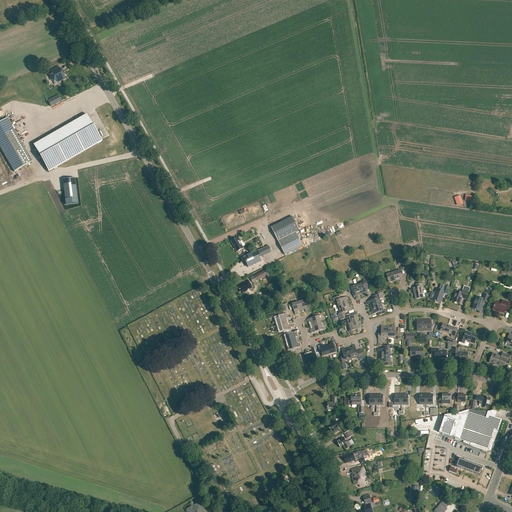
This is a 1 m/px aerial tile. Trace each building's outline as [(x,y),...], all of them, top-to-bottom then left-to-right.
[(53,82),(57,80),(58,83),(65,79),(63,76),(64,76),(61,70),(56,72),(55,70),(50,72),(52,74),(50,76),(50,78),(50,79),(51,80),(53,81),(53,82)] [(58,95),(51,99),(54,105),(61,101),(58,95)] [(86,114),(33,145),(48,171),(48,172),(102,141),(101,140),(86,114)] [(7,119),(0,122),(0,148),(14,173),(32,162),(7,119)] [(75,178),(62,179),(65,204),(77,203),(75,178)] [(285,255),(303,246),(296,233),(296,232),(299,230),(293,217),(271,228),(278,242),(285,255)] [(233,241),(239,252),(245,248),(242,242),(243,241),(241,237),(233,241)] [(271,251),(269,246),(258,251),(260,256),(271,251)] [(257,252),(244,258),(248,268),(261,261),(257,252)] [(403,279),(400,270),(386,274),(389,283),(396,280),(396,281),(403,279)] [(268,276),(271,275),(269,271),(266,273),(265,271),(250,279),(253,283),(267,275),(268,276)] [(357,284),(360,294),(364,293),(364,295),(367,294),(365,287),(368,287),(366,279),(363,280),(363,282),(357,284)] [(241,292),(242,294),(252,288),(248,281),(236,287),(240,293),(241,292)] [(416,288),(413,288),(414,292),(415,299),(423,298),(422,289),(424,289),(423,283),(416,284),(416,288)] [(352,292),(354,298),(357,297),(357,295),(360,294),(357,284),(350,286),(350,284),(347,285),(349,293),(352,292)] [(433,300),(441,303),(444,293),(447,294),(450,288),(444,286),(443,291),(437,289),(435,293),(432,292),(430,299),(433,300)] [(462,298),(466,300),(469,292),(463,290),(462,293),(456,291),(452,302),(460,304),(462,298)] [(371,308),(381,304),(380,300),(383,298),(381,293),(378,294),(378,295),(372,296),(373,300),(367,302),(368,305),(370,304),(371,308)] [(472,308),(480,311),(484,301),(487,302),(489,296),(484,294),(482,299),(476,297),(472,308)] [(335,301),(337,307),(347,304),(346,300),(348,300),(347,297),(341,299),(340,296),(333,298),(334,301),(335,301)] [(305,299),(298,301),(301,310),(305,309),(305,312),(308,311),(305,299)] [(291,303),(295,315),(298,314),(297,311),(301,310),(298,301),(291,303)] [(505,304),(496,301),(493,309),(504,313),(505,310),(509,311),(511,303),(506,302),(505,304)] [(338,314),(339,317),(346,315),(345,312),(351,310),(350,307),(349,307),(347,304),(337,307),(339,314),(338,314)] [(378,313),(378,316),(386,313),(385,310),(383,311),(381,304),(371,308),(372,311),(370,312),(371,315),(378,313)] [(345,319),(347,325),(357,322),(356,318),(358,318),(357,314),(351,317),(350,314),(346,315),(339,317),(340,320),(344,319),(345,319)] [(277,325),(287,322),(285,319),(288,318),(287,315),(275,318),(277,325)] [(313,317),(307,319),(308,322),(311,322),(312,325),(321,323),(319,316),(313,317)] [(431,331),(431,320),(417,320),(417,331),(431,331)] [(287,322),(277,325),(279,332),(291,328),(290,325),(288,326),(287,322)] [(348,332),(349,335),(356,333),(355,330),(361,328),(360,325),(359,325),(357,322),(347,325),(349,332),(348,332)] [(313,329),(310,330),(311,333),(323,329),(321,323),(312,325),(313,329)] [(453,331),(454,328),(443,324),(440,331),(451,335),(451,337),(454,338),(456,332),(453,331)] [(388,327),(388,338),(395,338),(395,340),(398,340),(398,332),(395,332),(395,325),(391,325),(391,327),(388,327)] [(378,332),(378,340),(381,340),(381,338),(388,338),(388,327),(384,327),(384,326),(381,326),(381,332),(378,332)] [(464,337),(461,336),(458,344),(462,346),(465,346),(466,342),(465,342),(466,340),(470,342),(474,343),(477,335),(466,332),(464,337)] [(285,336),(287,343),(296,340),(295,337),(298,336),(297,333),(294,334),(285,336)] [(297,344),(296,340),(287,343),(289,350),(296,348),(301,346),(300,343),(297,344)] [(326,346),(329,355),(336,353),(332,341),(329,342),(330,345),(326,346)] [(319,345),(322,357),(329,355),(326,346),(323,347),(322,344),(319,345)] [(348,349),(351,359),(358,357),(358,359),(364,357),(362,350),(356,351),(354,345),(351,346),(352,348),(348,349)] [(379,356),(390,356),(390,349),(391,349),(391,346),(384,346),(384,349),(377,349),(377,352),(379,352),(379,356)] [(341,359),(342,364),(345,363),(345,361),(351,359),(348,349),(345,350),(344,348),(341,349),(343,355),(340,356),(341,359)] [(415,348),(410,348),(410,357),(419,356),(419,357),(423,357),(423,348),(415,348)] [(431,348),(431,355),(434,355),(434,359),(441,359),(441,358),(446,359),(447,350),(437,350),(437,348),(431,348)] [(456,355),(455,361),(459,361),(459,360),(467,360),(468,352),(458,352),(458,349),(453,349),(453,355),(456,355)] [(308,355),(311,364),(318,362),(314,350),(311,351),(312,354),(308,355)] [(311,364),(308,355),(304,356),(304,353),(301,354),(304,366),(311,364)] [(489,363),(503,368),(505,363),(508,364),(510,360),(508,359),(510,356),(502,353),(501,356),(492,353),(489,363)] [(384,363),(384,366),(392,366),(392,362),(390,362),(390,356),(379,356),(379,359),(377,360),(377,363),(384,363)] [(442,394),(442,400),(441,400),(441,404),(450,404),(450,394),(442,394)] [(457,402),(465,403),(466,395),(458,394),(457,402)] [(357,404),(357,405),(361,405),(360,395),(351,395),(351,401),(352,401),(352,404),(357,404)] [(479,404),(482,405),(482,407),(488,409),(490,398),(484,397),(475,395),(474,400),(479,401),(479,404)] [(332,403),(327,403),(328,410),(337,410),(337,403),(336,403),(336,396),(332,396),(332,403)] [(498,432),(502,419),(495,417),(497,411),(492,410),(487,411),(487,412),(473,411),(468,410),(460,413),(445,415),(444,417),(439,433),(443,434),(459,439),(459,440),(459,439),(463,441),(478,446),(489,450),(490,444),(495,431),(498,432)] [(328,426),(331,432),(338,428),(334,422),(328,426)] [(344,434),(347,439),(352,436),(349,431),(344,434)] [(346,442),(344,438),(336,442),(340,448),(343,446),(345,450),(351,447),(348,442),(346,442)] [(356,462),(360,460),(361,463),(366,461),(369,460),(367,455),(364,457),(363,457),(362,455),(360,455),(358,455),(357,452),(353,454),(353,453),(344,457),(346,463),(351,461),(351,462),(355,460),(356,462)] [(479,476),(481,471),(481,472),(483,467),(459,458),(455,467),(479,476)] [(354,477),(352,478),(354,484),(358,483),(359,486),(365,483),(363,479),(367,477),(363,468),(359,469),(358,467),(351,470),(354,477)] [(363,495),(365,503),(371,501),(369,493),(363,495)] [(187,510),(187,511),(204,511),(200,503),(187,510)]
